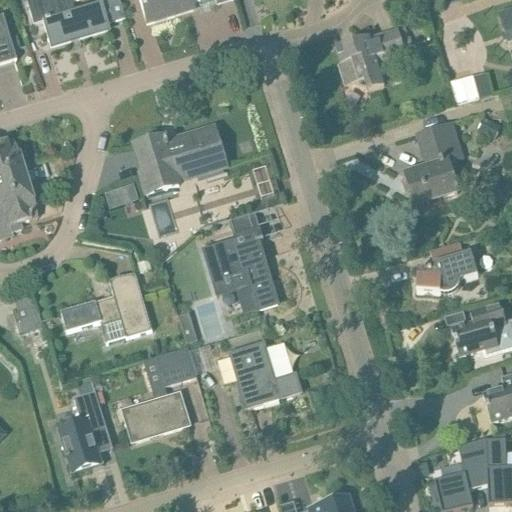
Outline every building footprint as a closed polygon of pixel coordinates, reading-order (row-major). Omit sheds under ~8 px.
[(68,0),(44,0),(27,5),(34,28),(45,25),(48,36),(46,36),(51,51),(108,34),(100,7),(73,15),(68,0)] [(118,0),(107,0),(115,24),(125,21),(118,0)] [(139,0),(147,27),(193,13),(191,6),(212,0),(215,0),(217,6),(235,1),(235,0),(139,0)] [(511,46),(511,13),(500,17),(509,48),(511,46)] [(0,66),(14,62),(15,65),(16,65),(3,19),(0,20),(0,66)] [(410,41),(402,43),(398,33),(337,51),(341,67),(339,68),(345,89),(358,85),(360,90),(368,94),(387,89),(380,66),(406,58),(404,52),(413,50),(410,41)] [(450,85),(456,108),(492,98),(485,75),(450,85)] [(477,132),(496,141),(502,129),(484,119),(477,132)] [(429,171),(406,178),(416,210),(459,197),(449,166),(462,162),(452,129),(419,139),(429,171)] [(227,170),(215,132),(182,142),(183,144),(169,148),(168,142),(166,143),(165,141),(136,149),(145,178),(142,179),(148,199),(180,189),(176,176),(191,172),(193,178),(225,169),(226,171),(227,170)] [(27,170),(27,168),(23,155),(17,157),(13,144),(0,148),(0,176),(1,176),(2,178),(22,172),(27,170)] [(9,200),(29,194),(22,172),(2,178),(1,176),(0,176),(0,205),(9,202),(9,200)] [(135,189),(105,199),(110,214),(140,204),(135,189)] [(39,207),(35,194),(34,193),(29,195),(29,194),(9,200),(9,202),(0,205),(0,242),(13,238),(10,230),(37,222),(33,209),(39,207)] [(251,289),(258,314),(278,307),(257,239),(256,239),(256,236),(236,242),(237,245),(205,254),(215,289),(227,285),(228,289),(233,288),(235,294),(251,289)] [(436,273),(419,272),(417,296),(441,298),(445,298),(449,298),(453,297),(455,296),(456,295),(458,293),(459,292),(460,289),(462,284),(479,279),(473,257),(465,259),(462,247),(431,256),(436,273)] [(152,334),(142,298),(136,279),(111,286),(115,302),(97,307),(96,306),(62,316),(68,335),(101,326),(102,330),(122,324),(127,342),(152,334)] [(13,314),(12,314),(20,339),(30,337),(29,335),(40,332),(44,331),(32,291),(12,297),(17,312),(13,314)] [(511,326),(508,327),(508,326),(502,307),(470,316),(474,327),(452,333),(460,361),(485,353),(487,358),(511,351),(511,326)] [(265,348),(231,358),(240,387),(244,386),(247,394),(245,394),(250,411),(301,396),(296,379),(286,347),(266,353),(265,348)] [(187,351),(153,361),(162,391),(196,380),(187,351)] [(511,378),(502,381),(505,393),(483,399),(491,426),(511,420),(511,378)] [(72,477),(102,468),(93,436),(107,432),(96,395),(74,401),(81,424),(58,431),(72,477)] [(190,430),(185,410),(181,397),(122,415),(129,434),(132,433),(136,446),(190,430)] [(487,442),(486,443),(489,489),(488,490),(489,507),(511,506),(511,470),(508,471),(506,443),(487,444),(487,442)] [(486,443),(467,448),(458,451),(464,474),(465,478),(435,484),(436,490),(433,491),(436,504),(439,503),(441,511),(467,511),(474,511),(470,494),(488,490),(489,489),(486,443)] [(352,511),(349,501),(313,511),(352,511)]
